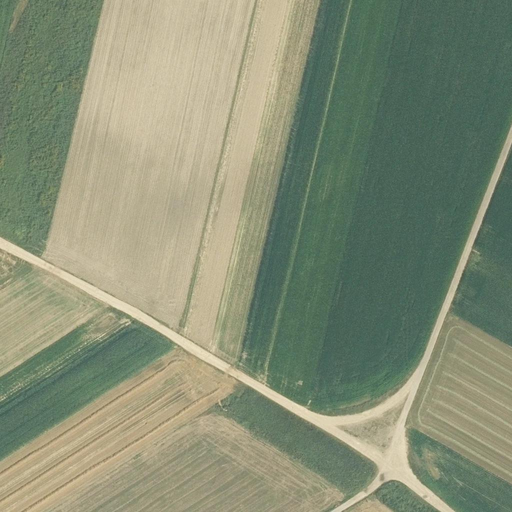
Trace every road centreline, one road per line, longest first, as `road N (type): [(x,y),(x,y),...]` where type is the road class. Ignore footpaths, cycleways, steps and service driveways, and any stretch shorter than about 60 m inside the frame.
road 1 (track): [(446,511),(163,329),(0,248)]
road 2 (track): [(336,511),(387,471),(511,133)]
